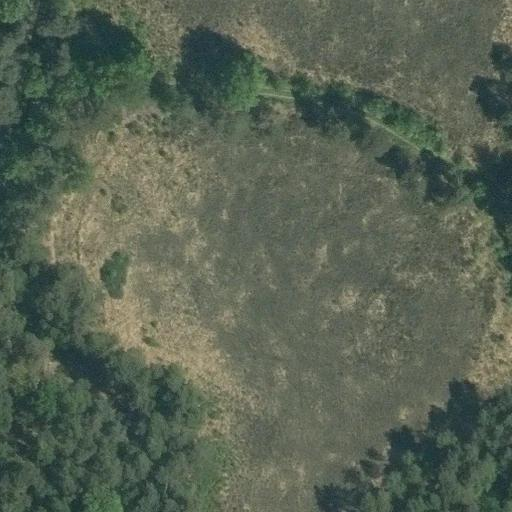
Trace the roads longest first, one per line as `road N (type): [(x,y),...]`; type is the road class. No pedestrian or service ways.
road 1 (track): [(9,71),(331,101),(403,134),(437,160),(511,246)]
road 2 (unclassified): [(0,119),(26,0)]
